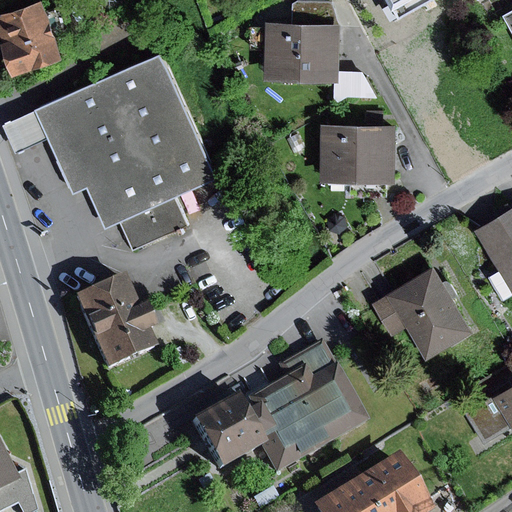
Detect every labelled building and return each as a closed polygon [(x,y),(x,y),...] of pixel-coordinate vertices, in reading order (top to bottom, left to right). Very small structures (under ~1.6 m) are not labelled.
[(45,0),(44,0),(0,14),(0,31),(14,74),(64,57),(45,0)] [(298,0),(294,3),(293,21),(340,22),(334,0),(321,0),(298,0)] [(364,0),(372,13),(395,0),(364,0)] [(511,9),(503,14),(511,30),(511,9)] [(293,21),(269,20),(266,78),(341,80),(343,22),(340,22),(293,21)] [(164,50),(36,108),(49,136),(75,192),(90,185),(109,226),(121,220),(134,249),(189,225),(177,197),(221,177),(164,50)] [(18,151),(49,136),(36,108),(5,122),(18,151)] [(398,123),(326,122),(325,180),(352,181),(352,195),(389,195),(389,182),(398,182),(398,123)] [(511,208),(477,228),(511,287),(511,208)] [(436,263),(372,300),(388,329),(405,319),(429,359),(476,331),(436,263)] [(123,277),(75,298),(107,370),(155,348),(148,332),(153,330),(142,305),(137,308),(123,277)] [(261,404),(246,412),(265,446),(276,468),(366,420),(322,339),(275,364),(283,378),(255,393),(261,404)] [(178,348),(169,353),(178,369),(187,364),(178,348)] [(511,383),(467,409),(486,442),(511,427),(511,383)] [(237,397),(192,422),(219,471),(265,446),(246,412),(237,397)] [(0,454),(0,511),(2,511),(15,506),(18,511),(38,511),(39,511),(22,477),(13,481),(0,454)] [(431,511),(396,456),(312,508),(314,511),(431,511)]
